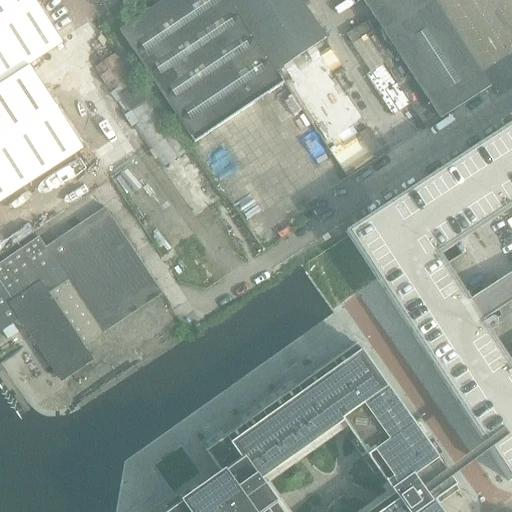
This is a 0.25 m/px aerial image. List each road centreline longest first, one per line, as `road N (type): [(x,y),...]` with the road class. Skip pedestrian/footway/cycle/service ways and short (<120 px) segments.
road 1 (unclassified): [(174,313),(235,282),(511,101)]
road 2 (residential): [(500,511),(349,300)]
